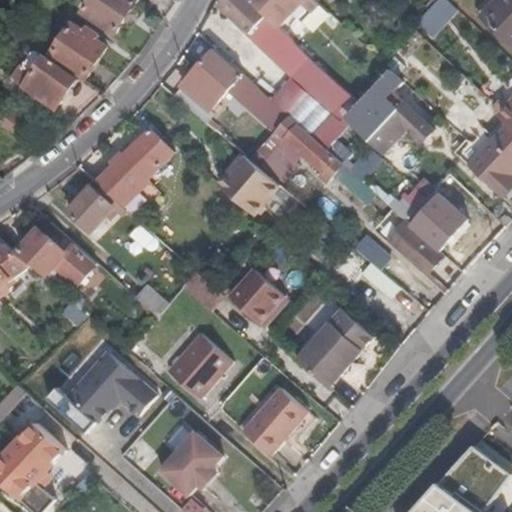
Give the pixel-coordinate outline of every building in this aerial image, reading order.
[(93,0),(85,11),(118,34),(141,0),(93,0)] [(298,42),(283,27),(254,0),(230,0),(224,7),(279,60),(298,42)] [(254,0),(283,27),(308,1),(309,0),(254,0)] [(326,18),(333,12),(320,0),(309,0),(308,1),(326,18)] [(511,43),(511,0),(499,0),(484,16),(511,43)] [(56,56),(90,79),(111,48),(98,39),(101,35),(92,29),(88,33),(77,25),(56,56)] [(266,118),(279,105),(218,50),(199,72),(228,97),(234,90),(266,118)] [(62,93),(68,98),(78,81),(34,52),(24,68),(33,74),(25,88),(53,106),(62,93)] [(305,69),(333,97),(344,84),(315,58),(305,69)] [(397,94),(408,84),(394,71),(364,104),(356,112),(359,115),(353,122),(387,154),(409,130),(425,144),(437,132),(397,94)] [(187,87),(214,112),(228,97),(199,72),(185,86),(187,87)] [(340,103),(351,92),(344,84),(333,97),(340,103)] [(179,95),(210,122),(217,115),(214,112),(187,87),(179,95)] [(59,111),(68,98),(62,93),(53,106),(59,111)] [(511,128),(511,99),(497,115),(505,122),(510,127),(511,128)] [(281,132),(294,117),(279,105),(266,118),(281,132)] [(274,138),(287,150),(293,144),(306,156),(334,181),(347,166),(294,117),(281,132),(274,138)] [(498,142),(510,127),(505,122),(493,137),(498,142)] [(101,185),(131,212),(158,182),(152,177),(177,149),(153,127),(101,185)] [(472,169),(504,198),(511,188),(511,128),(510,127),(498,142),(493,137),(488,133),(476,145),(480,150),(484,154),(472,169)] [(268,172),(287,150),(274,138),(272,137),(254,159),(268,172)] [(268,172),(281,184),(306,156),(293,144),(287,150),(268,172)] [(468,164),(472,169),(484,154),(480,150),(468,164)] [(254,159),(245,152),(220,182),(256,214),(282,184),(268,172),(254,159)] [(369,186),(347,166),(337,177),(359,197),(360,197),(369,186)] [(453,201),(464,187),(449,175),(438,189),(453,201)] [(94,232),(116,206),(94,186),(71,213),(94,232)] [(379,194),(369,186),(360,197),(369,205),(379,194)] [(376,229),(402,251),(419,231),(394,209),(376,229)] [(442,252),(449,257),(464,240),(435,215),(420,232),(442,252)] [(66,235),(52,223),(46,231),(59,243),(66,235)] [(59,243),(46,231),(43,229),(25,251),(52,276),(60,268),(81,287),(100,265),(77,245),(70,253),(59,243)] [(402,251),(424,272),(442,252),(420,232),(419,231),(402,251)] [(352,282),(361,263),(349,258),(341,277),(352,282)] [(0,261),(0,299),(10,293),(5,287),(15,279),(0,261)] [(393,297),(401,287),(373,263),(365,272),(393,297)] [(231,298),(259,324),(286,297),(256,269),(231,298)] [(226,295),(221,290),(199,271),(186,286),(213,309),(226,295)] [(160,318),(171,306),(148,286),(137,299),(160,318)] [(79,327),(87,314),(71,303),(62,316),(79,327)] [(300,360),(331,389),(364,351),(333,323),(300,360)] [(193,347),(224,375),(236,361),(204,334),(193,347)] [(204,399),(224,375),(193,347),(172,372),(204,399)] [(139,421),(161,399),(110,350),(66,396),(100,428),(122,405),(139,421)] [(265,412),(282,390),(276,385),(260,407),(265,412)] [(265,412),(292,436),(311,413),(282,390),(265,412)] [(241,429),(248,435),(265,412),(260,407),(241,429)] [(275,457),(292,436),(265,412),(248,435),(275,457)] [(164,441),(177,452),(158,475),(192,503),(228,460),(181,421),(164,441)] [(36,423),(0,459),(0,484),(21,505),(69,457),(36,423)]
